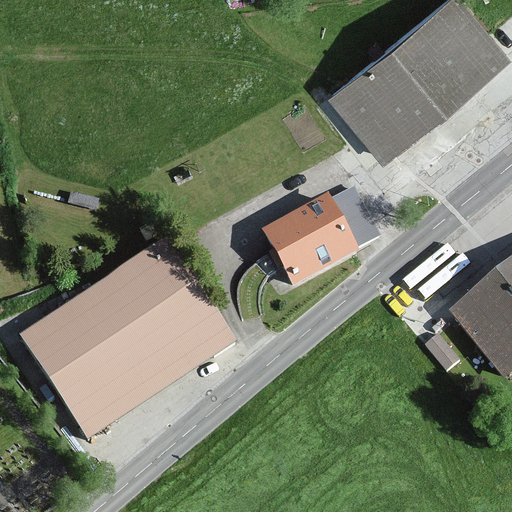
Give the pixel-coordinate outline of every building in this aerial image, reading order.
[(444,0),(330,94),(384,160),(510,56),(463,0),(444,0)] [(264,233),(295,290),(359,255),(355,249),(379,236),(354,191),(330,204),(327,199),(264,233)] [(88,441),(236,344),(168,242),(21,339),(88,441)] [(511,265),(495,279),(511,299),(511,265)] [(511,373),(511,299),(495,279),(450,315),(503,381),(511,373)] [(438,335),(424,347),(445,372),(459,360),(438,335)]
